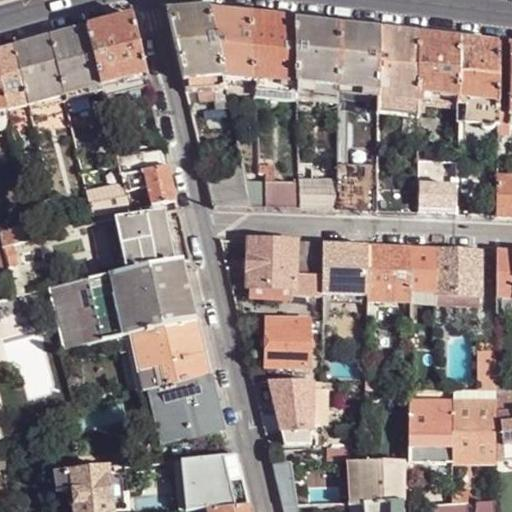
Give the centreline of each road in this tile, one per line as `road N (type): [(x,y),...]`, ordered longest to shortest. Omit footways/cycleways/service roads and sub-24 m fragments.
road 1 (residential): [(195,220),(511,237)]
road 2 (residential): [(195,220),(264,511)]
road 3 (residential): [(145,0),(195,220)]
road 4 (tertiary): [(357,0),(511,19)]
